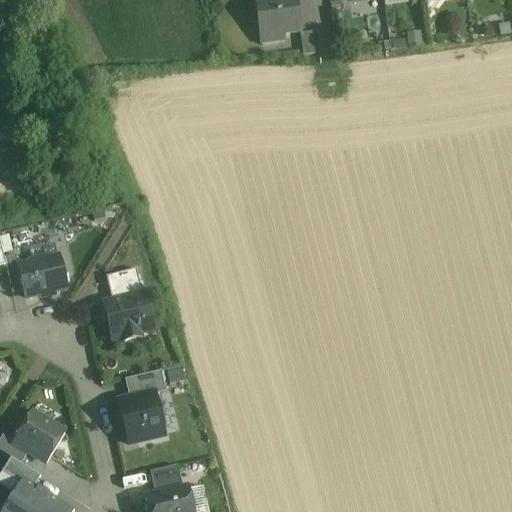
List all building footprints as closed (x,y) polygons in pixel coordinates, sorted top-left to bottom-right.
[(284,0),(256,5),(261,39),(299,33),(294,0),(284,0)] [(312,35),(300,36),(303,58),(315,56),(312,35)] [(18,269),(15,257),(3,260),(5,267),(12,296),(24,293),(18,269)] [(31,266),(18,269),(24,293),(26,300),(65,291),(58,259),(46,262),(45,260),(30,264),(31,266)] [(106,279),(112,304),(142,297),(136,272),(106,279)] [(112,304),(104,306),(112,342),(122,340),(123,344),(141,339),(140,336),(153,333),(144,296),(142,297),(112,304)] [(161,373),(126,382),(130,401),(154,396),(154,397),(166,394),(161,373)] [(130,401),(119,404),(129,447),(164,438),(154,397),(154,396),(130,401)] [(65,437),(31,416),(14,444),(28,453),(47,465),(65,437)] [(20,466),(28,453),(14,444),(3,438),(0,442),(0,453),(11,460),(20,466)] [(20,466),(11,460),(2,474),(21,486),(23,483),(34,489),(40,478),(20,466)] [(177,468),(150,475),(155,498),(183,491),(177,468)] [(70,511),(50,499),(51,499),(38,491),(38,492),(34,489),(23,483),(21,486),(18,490),(15,488),(0,511),(70,511)] [(155,498),(146,500),(148,511),(191,511),(187,491),(183,491),(155,498)]
